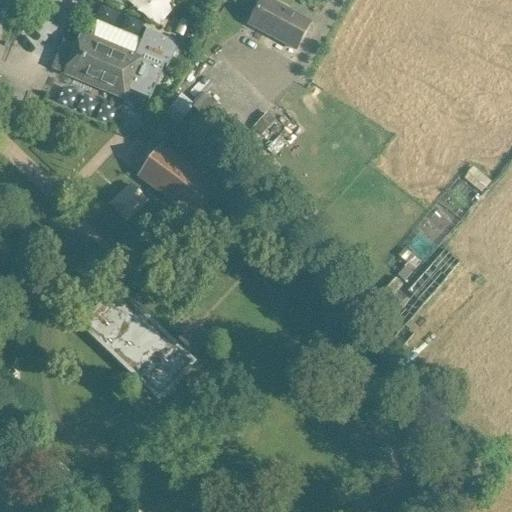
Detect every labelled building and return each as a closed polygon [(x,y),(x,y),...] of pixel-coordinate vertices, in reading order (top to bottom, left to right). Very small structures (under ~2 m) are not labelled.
[(267,0),(262,0),(254,15),(249,25),(296,51),(311,24),(267,0)] [(98,23),(92,38),(81,34),(75,48),(63,43),(53,69),(65,74),(64,75),(125,101),(129,90),(150,98),(148,102),(149,103),(165,65),(167,66),(165,70),(166,70),(180,44),(146,30),(142,42),(136,39),(137,39),(103,25),(103,26),(98,23)] [(169,109),(182,119),(193,105),(179,94),(169,109)] [(227,155),(243,139),(248,134),(230,116),(228,119),(204,95),(191,109),(214,132),(209,137),(227,155)] [(169,109),(160,121),(175,132),(184,120),(182,119),(169,109)] [(256,124),(265,133),(277,121),(268,113),(256,124)] [(269,165),(243,139),(227,155),(253,181),(269,165)] [(193,175),(175,161),(159,149),(156,153),(149,147),(135,166),(142,171),(139,174),(174,200),(173,202),(186,212),(201,209),(210,197),(208,183),(195,173),(193,175)] [(131,186),(112,205),(126,220),(146,202),(131,186)] [(442,251),(375,329),(400,351),(413,336),(405,330),(460,266),(442,251)] [(117,287),(80,327),(159,402),(196,363),(117,287)]
